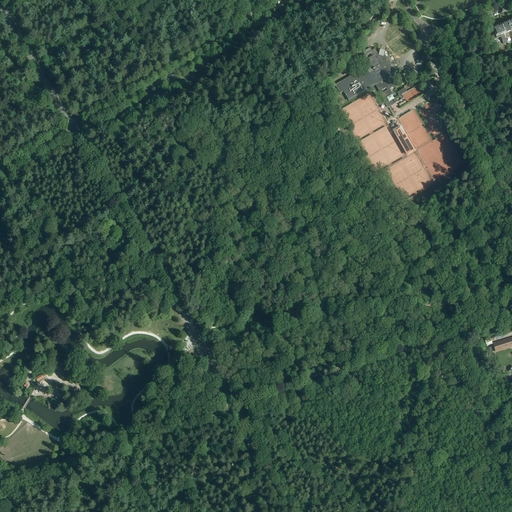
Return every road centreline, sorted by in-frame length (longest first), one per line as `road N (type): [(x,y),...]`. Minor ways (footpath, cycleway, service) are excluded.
road 1 (unclassified): [(74,128),(225,391)]
road 2 (tertiary): [(303,0),(74,128)]
road 3 (unclassified): [(0,3),(74,128)]
road 4 (residential): [(404,0),(434,30),(511,5)]
